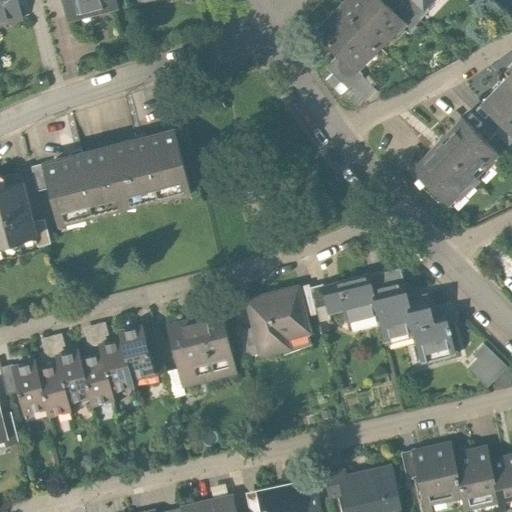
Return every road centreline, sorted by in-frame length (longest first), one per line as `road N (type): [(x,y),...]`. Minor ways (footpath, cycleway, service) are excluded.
road 1 (residential): [(511,401),(59,500),(37,511)]
road 2 (residential): [(405,215),(293,259),(0,337)]
road 3 (residential): [(271,20),(220,51),(0,124)]
road 4 (residential): [(511,39),(437,90),(343,135)]
road 5 (residential): [(271,20),(343,135)]
